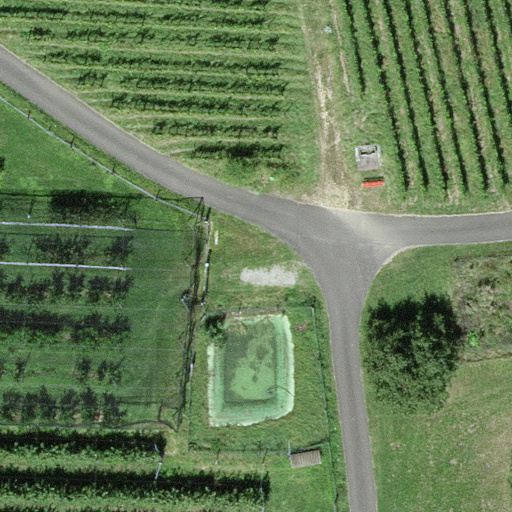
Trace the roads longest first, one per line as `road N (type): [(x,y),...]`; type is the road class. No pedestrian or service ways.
road 1 (track): [(0,71),(103,143),(208,200),(335,239),(511,226)]
road 2 (track): [(329,0),(366,146),(335,239),(363,511)]
